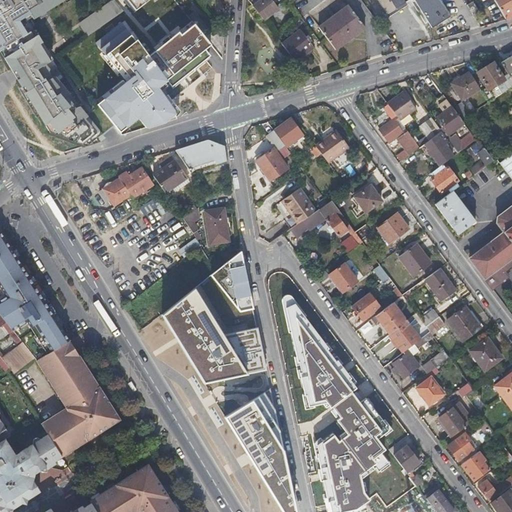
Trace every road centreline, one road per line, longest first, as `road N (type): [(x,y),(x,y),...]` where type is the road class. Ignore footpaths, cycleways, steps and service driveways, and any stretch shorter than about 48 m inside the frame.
road 1 (residential): [(251,262),(290,260),(480,511)]
road 2 (residential): [(511,329),(332,88)]
road 3 (residential): [(307,511),(251,262)]
road 4 (primary): [(109,313),(231,511)]
road 5 (residential): [(229,118),(28,181)]
road 6 (residential): [(511,34),(332,88)]
road 7 (unclassified): [(48,216),(29,227),(88,325),(109,313)]
road 8 (residential): [(251,262),(229,118)]
